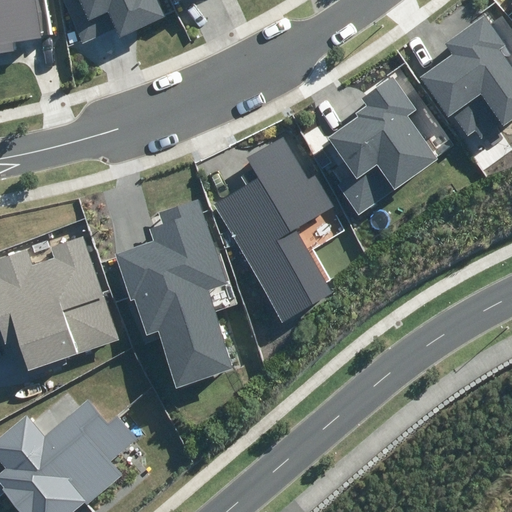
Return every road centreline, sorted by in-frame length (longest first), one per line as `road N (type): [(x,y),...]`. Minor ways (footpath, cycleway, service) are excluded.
road 1 (residential): [(359,0),(143,114),(0,154)]
road 2 (residential): [(511,295),(362,381),(218,511)]
